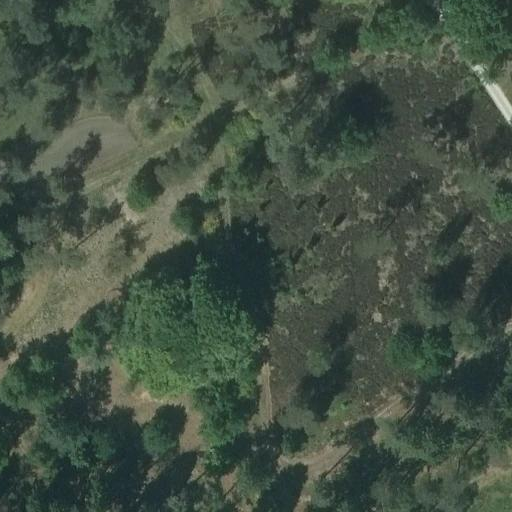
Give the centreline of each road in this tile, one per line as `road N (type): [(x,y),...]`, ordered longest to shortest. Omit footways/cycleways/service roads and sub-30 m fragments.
road 1 (track): [(117,0),(183,60),(217,140),(223,223),(269,453),(289,511)]
road 2 (track): [(0,212),(88,179),(445,10)]
road 3 (track): [(266,437),(49,474),(34,470),(12,438),(0,335)]
road 4 (track): [(511,328),(342,447),(307,467),(274,469)]
